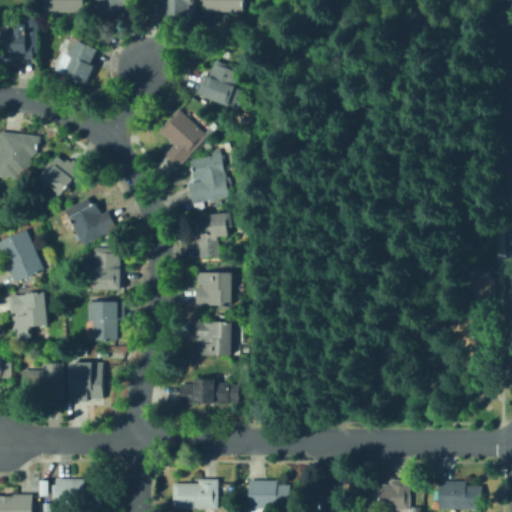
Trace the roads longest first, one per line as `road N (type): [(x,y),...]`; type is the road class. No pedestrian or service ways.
road 1 (residential): [(1,439),(511,441)]
road 2 (residential): [(139,442),(142,383),(159,334),(159,248),(134,172),(108,138)]
